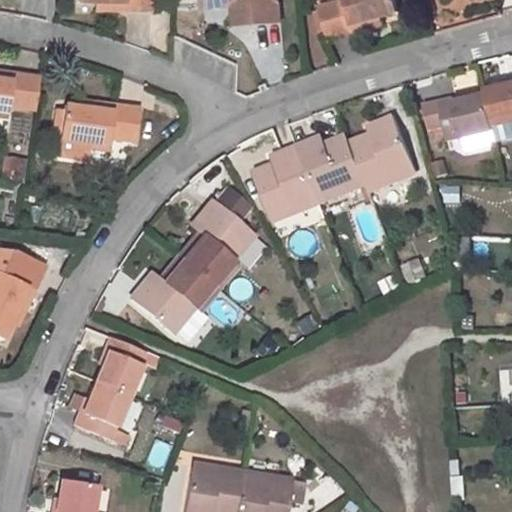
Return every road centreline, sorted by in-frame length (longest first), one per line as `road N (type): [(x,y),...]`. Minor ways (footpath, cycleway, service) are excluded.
road 1 (residential): [(230,121),(137,196),(65,310),(22,412)]
road 2 (residential): [(511,36),(230,121)]
road 3 (residential): [(230,121),(170,73),(0,25)]
